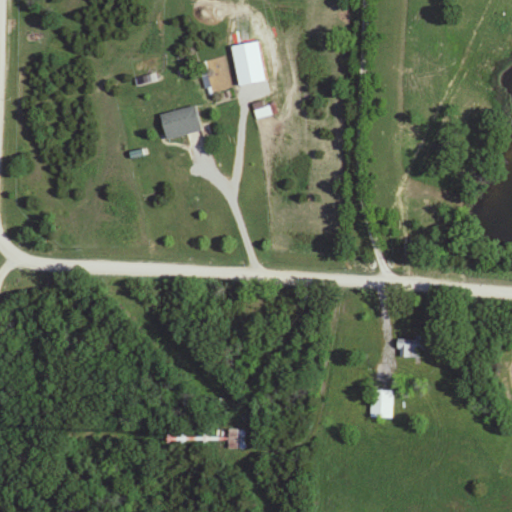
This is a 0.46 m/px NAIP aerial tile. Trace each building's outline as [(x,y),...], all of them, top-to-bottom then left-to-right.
[(274,117),(270,101),(255,105),(259,120),(274,117)] [(170,141),(206,130),(199,106),(163,117),(170,141)] [(422,358),(422,352),(436,352),(436,339),(400,339),(400,358),(422,358)] [(372,419),(394,419),(394,389),(372,389),(372,419)] [(238,431),(224,431),(224,449),(238,449),(238,431)]
